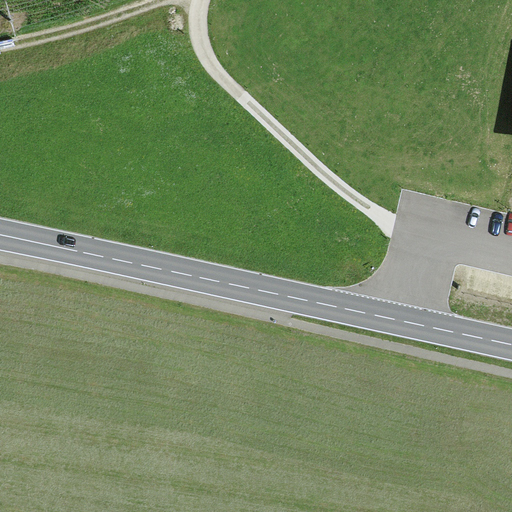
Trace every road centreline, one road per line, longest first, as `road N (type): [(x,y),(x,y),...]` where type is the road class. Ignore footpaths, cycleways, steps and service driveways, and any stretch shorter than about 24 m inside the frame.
road 1 (primary): [(0,234),(511,344)]
road 2 (track): [(414,228),(345,191),(212,70),(196,39),(192,0)]
road 3 (track): [(158,0),(119,23),(0,45)]
